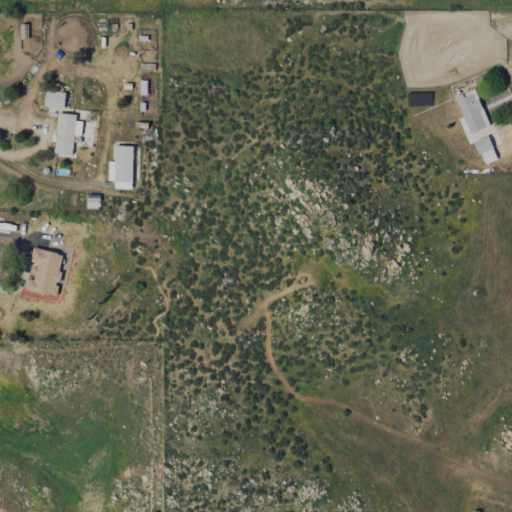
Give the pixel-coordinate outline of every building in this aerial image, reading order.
[(489,126),(475,88),(454,96),(469,134),(489,126)] [(44,107),(64,108),(65,92),(45,91),(44,107)] [(81,135),(82,121),(75,121),(76,114),(58,113),(54,153),(72,154),(74,134),(81,135)] [(497,159),(488,135),(474,141),(483,164),(497,159)] [(108,181),(115,181),(114,188),(132,189),(133,146),(115,145),(115,162),(109,161),(108,181)] [(25,290),(55,296),(64,253),(33,248),(29,264),(31,264),(25,290)]
